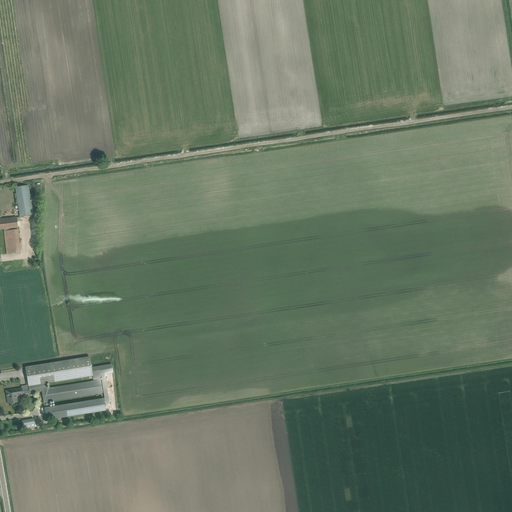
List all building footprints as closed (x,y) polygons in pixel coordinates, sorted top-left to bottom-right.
[(33,215),(32,207),(29,186),(29,185),(15,187),(19,209),(20,217),(21,217),(33,215)] [(16,217),(0,218),(0,229),(4,229),(4,231),(18,229),(18,227),(17,221),(16,217)] [(93,376),(93,379),(102,378),(102,379),(106,378),(105,374),(104,365),(92,367),(91,367),(92,375),(92,376),(93,376)] [(46,420),(51,419),(105,411),(104,404),(103,399),(49,407),(48,401),(102,393),(100,380),(47,389),(46,383),(28,386),(29,390),(29,393),(36,392),(42,391),(46,415),(46,418),(46,420)] [(19,395),(23,394),(22,388),(6,391),(8,404),(20,402),(19,395)] [(23,429),(35,427),(34,419),(22,421),(23,429)]
